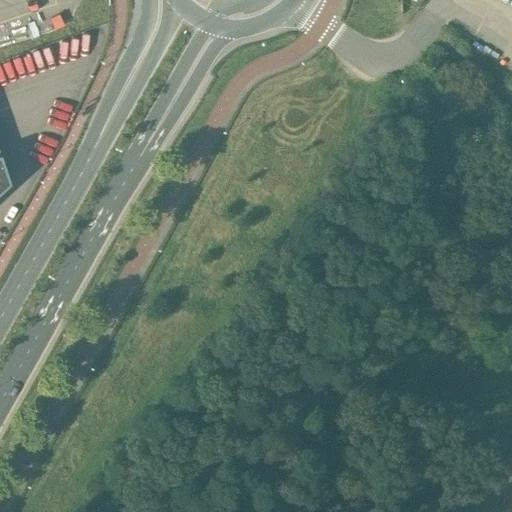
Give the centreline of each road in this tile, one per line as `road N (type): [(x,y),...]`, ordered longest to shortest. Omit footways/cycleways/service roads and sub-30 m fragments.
road 1 (primary): [(0,403),(159,123)]
road 2 (primary): [(132,71),(0,317)]
road 3 (unclassified): [(296,0),(380,58),(405,51),(432,13)]
